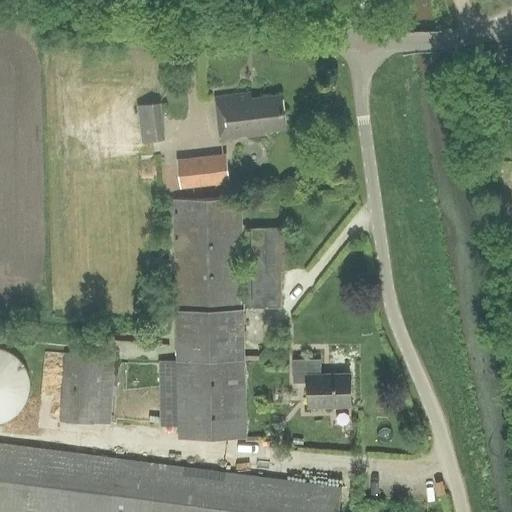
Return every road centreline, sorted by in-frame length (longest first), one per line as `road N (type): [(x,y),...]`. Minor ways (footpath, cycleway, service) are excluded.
road 1 (unclassified): [(459,511),(389,309),(362,88),(367,43)]
road 2 (tertiary): [(367,43),(0,2)]
road 3 (tertiary): [(367,43),(445,40),(511,21)]
